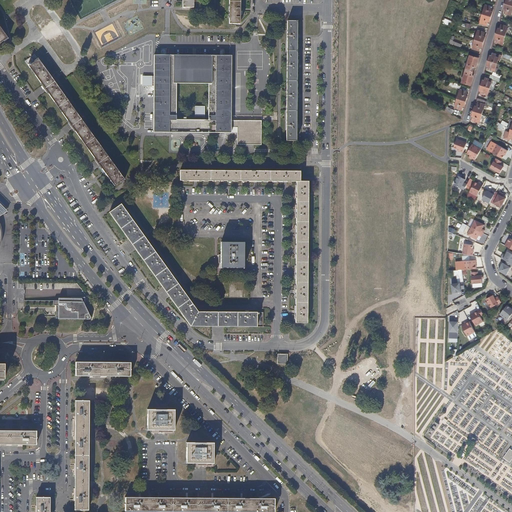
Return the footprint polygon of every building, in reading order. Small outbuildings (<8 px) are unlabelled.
[(228,0),(229,24),(240,24),(240,14),(240,11),(239,0),(228,0)] [(492,7),(485,5),(482,14),(491,17),(492,12),(491,12),(492,7)] [(482,14),(482,17),(480,24),(487,26),(487,24),(489,24),(491,17),(482,14)] [(297,21),(287,21),(286,141),(296,141),(297,21)] [(500,27),(498,26),(496,33),(505,36),(508,27),(501,25),(500,27)] [(485,33),(477,30),(475,40),(483,42),(486,35),(484,35),(485,33)] [(505,36),(496,33),(494,41),(496,41),(495,43),(502,45),(505,36)] [(454,37),(451,35),(448,44),(460,48),(462,45),(453,41),(454,37)] [(483,42),(475,40),(472,49),(479,51),(480,49),(481,50),(483,42)] [(492,54),(490,54),(488,61),(497,63),(500,55),(496,54),(492,53),(492,54)] [(35,54),(25,61),(114,186),(124,179),(35,54)] [(237,144),(261,144),(261,121),(231,120),(231,56),(154,55),(154,76),(143,76),(142,86),(154,86),(153,132),(237,133),(237,144)] [(479,58),(470,56),(467,64),(464,63),(463,68),(466,68),(466,69),(473,71),(474,67),(476,68),(479,58)] [(497,63),(488,61),(487,66),(488,67),(488,69),(491,70),(492,68),(496,69),(497,63)] [(466,69),(465,71),(462,83),(471,85),(473,76),(472,76),(473,71),(466,69)] [(485,79),(483,78),(481,85),(490,88),(493,90),(495,84),(496,81),(485,78),(485,79)] [(490,88),(481,85),(479,91),(481,91),(480,94),(484,95),(485,92),(488,93),(490,88)] [(460,91),(459,94),(457,99),(466,101),(468,94),(467,94),(467,92),(460,90),(460,91)] [(466,101),(457,99),(454,108),(462,110),(463,106),(464,106),(466,101)] [(477,104),(475,104),(473,111),(482,114),(484,108),(486,109),(487,105),(478,102),(477,104)] [(482,114),(473,111),(471,118),(473,119),(472,121),(479,123),(482,114)] [(510,132),(505,131),(503,139),(510,140),(510,139),(511,139),(511,129),(510,132)] [(467,143),(457,139),(453,148),(457,149),(456,150),(463,153),(467,143)] [(481,150),(472,144),(467,153),(470,155),(469,156),(472,158),(475,160),(481,150)] [(507,150),(496,144),(491,153),(502,159),(505,154),(507,150)] [(501,162),(495,159),(490,168),(500,173),(503,167),(499,165),(501,162)] [(300,171),(180,170),(180,181),(296,181),(295,323),(307,323),(308,181),(300,181),(300,171)] [(465,179),(458,176),(453,185),(464,190),(467,184),(463,183),(465,179)] [(482,185),(475,181),(469,192),(477,196),(482,185)] [(491,193),(486,191),(482,200),(489,204),(495,192),(492,190),(491,193)] [(503,193),(499,192),(493,204),(501,207),(505,198),(501,196),(503,193)] [(121,204),(109,212),(145,263),(191,326),(251,327),(263,327),(263,312),(248,312),(245,312),(198,311),(196,309),(194,306),(162,261),(160,258),(128,213),(126,210),(121,204)] [(484,225),(475,220),(471,228),(483,234),(484,230),(482,229),(484,225)] [(483,234),(471,228),(467,235),(476,240),(478,236),(481,237),(483,234)] [(244,242),(220,242),(220,255),(220,263),(220,268),(243,268),(244,242)] [(473,245),(464,244),(462,254),(473,256),(474,249),(472,249),(473,245)] [(505,256),(502,255),(500,258),(507,261),(511,264),(511,254),(507,252),(505,256)] [(476,260),(463,261),(464,270),(476,269),(476,260)] [(505,264),(502,263),(498,271),(506,275),(511,264),(507,261),(505,264)] [(478,272),(471,272),(472,284),(482,283),(482,279),(481,276),(481,275),(478,275),(478,272)] [(463,282),(451,284),(452,293),(461,292),(461,289),(464,289),(463,282)] [(490,297),(486,299),(491,308),(501,302),(498,297),(495,298),(493,295),(492,295),(490,297)] [(53,305),(55,305),(55,316),(55,318),(57,318),(86,318),(86,319),(91,319),(84,305),(82,301),(58,300),(53,300),(53,305)] [(511,309),(511,308),(507,305),(499,315),(507,321),(511,313),(511,309)] [(480,309),(469,315),(475,326),(483,322),(480,317),(483,315),(480,309)] [(454,322),(450,322),(449,332),(458,332),(458,319),(454,319),(454,322)] [(469,321),(461,325),(467,337),(475,332),(469,321)] [(511,340),(498,329),(494,333),(505,342),(505,341),(510,345),(507,348),(511,352),(511,340)] [(289,364),(289,354),(279,354),(278,364),(289,364)] [(131,364),(75,363),(75,376),(130,376),(131,364)] [(88,401),(76,401),(75,510),(87,510),(88,401)] [(174,410),(147,410),(147,430),(174,430),(174,410)] [(36,432),(0,431),(0,443),(36,444),(36,432)] [(214,443),(186,443),(186,463),(213,464),(214,443)] [(511,458),(511,450),(509,448),(503,457),(509,462),(511,458)] [(48,511),(49,497),(37,497),(36,511),(48,511)] [(274,499),(125,498),(125,510),(274,511),(274,499)]
